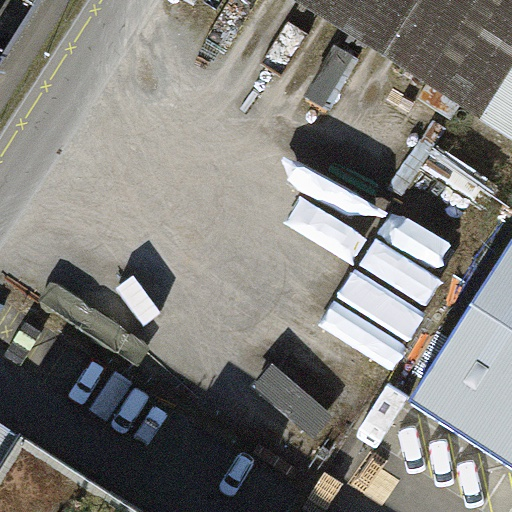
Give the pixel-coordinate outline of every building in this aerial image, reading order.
[(0,0),(0,72),(45,0),(0,0)] [(511,0),(279,0),(511,148),(511,0)] [(511,235),(406,400),(511,467),(511,235)] [(276,385),(272,392),(307,414),(296,432),(256,406),(238,433),(307,477),(340,425),(276,385)] [(115,511),(9,445),(0,458),(0,511),(115,511)]
